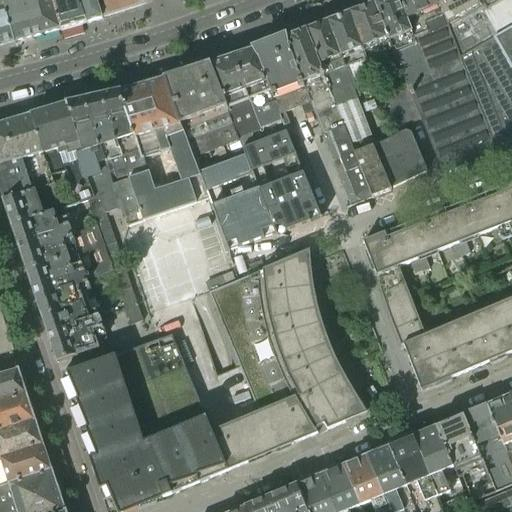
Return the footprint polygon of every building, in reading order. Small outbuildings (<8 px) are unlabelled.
[(0,0),(0,47),(16,43),(3,0),(0,0)] [(3,0),(16,43),(36,38),(24,0),(3,0)] [(24,0),(36,38),(62,31),(52,0),(24,0)] [(52,0),(62,31),(87,24),(79,0),(52,0)] [(143,0),(79,0),(87,24),(146,5),(143,0)] [(402,75),(406,86),(428,77),(396,0),(387,0),(375,5),(394,55),(402,75)] [(436,0),(396,0),(428,77),(406,86),(407,87),(408,87),(421,120),(441,172),(496,150),(436,0)] [(494,38),(496,37),(475,0),(436,0),(496,150),(507,144),(469,52),(494,38)] [(511,0),(475,0),(496,37),(497,38),(511,29),(511,0)] [(394,55),(375,5),(348,15),(366,60),(392,50),(394,55)] [(348,15),(327,23),(346,68),(366,60),(348,15)] [(349,76),(346,68),(327,23),(307,31),(337,108),(344,126),(351,146),(372,138),(349,76)] [(511,29),(497,38),(496,37),(494,38),(511,71),(511,29)] [(344,126),(337,108),(307,31),(287,39),(311,104),(314,113),(323,136),(343,188),(351,207),(372,199),(355,155),(351,146),(344,126)] [(507,144),(511,141),(511,71),(494,38),(469,52),(507,144)] [(287,39),(254,52),(274,103),(282,122),(284,127),(290,125),(286,114),(311,104),(287,39)] [(254,52),(233,59),(254,111),(254,113),(261,130),(282,122),(274,103),(254,52)] [(233,59),(210,66),(238,138),(238,139),(261,130),(254,113),(254,111),(233,59)] [(210,66),(163,81),(192,160),(194,159),(216,151),(224,148),(239,142),(238,139),(238,138),(210,66)] [(390,79),(395,92),(408,87),(407,87),(406,86),(402,75),(390,79)] [(199,174),(194,159),(192,160),(163,81),(122,93),(118,94),(147,175),(153,191),(198,177),(197,174),(199,174)] [(398,129),(421,120),(408,87),(395,92),(385,95),(398,129)] [(118,94),(101,98),(128,176),(129,180),(142,175),(142,176),(147,175),(118,94)] [(101,98),(84,102),(108,173),(114,171),(117,180),(128,176),(101,98)] [(84,102),(66,105),(83,160),(76,162),(93,201),(100,198),(106,214),(120,209),(84,102)] [(88,202),(93,201),(76,162),(83,160),(66,105),(30,116),(50,177),(66,171),(71,186),(72,186),(78,205),(88,202)] [(30,116),(0,125),(0,131),(9,164),(17,191),(2,196),(4,202),(35,191),(35,192),(53,186),(50,177),(30,116)] [(286,130),(264,139),(299,228),(321,219),(286,130)] [(0,166),(9,164),(0,131),(0,166)] [(392,191),(428,177),(411,135),(406,133),(374,148),(392,191)] [(264,139),(242,148),(245,155),(276,236),(276,238),(298,228),(299,228),(264,139)] [(374,147),(355,155),(372,199),(392,191),(374,148),(374,147)] [(198,177),(209,201),(228,254),(276,236),(245,155),(199,174),(197,174),(198,177)] [(17,191),(9,164),(0,166),(0,190),(2,196),(17,191)] [(209,201),(198,177),(153,191),(147,175),(142,176),(142,175),(129,180),(140,214),(128,219),(130,226),(129,227),(129,228),(209,201)] [(129,180),(112,185),(120,209),(124,220),(128,219),(140,214),(129,180)] [(511,184),(363,243),(379,282),(380,286),(381,291),(384,302),(391,321),(401,347),(404,346),(422,392),(511,354),(511,300),(425,337),(397,265),(409,261),(415,276),(430,270),(424,255),(449,245),(455,260),(470,254),(465,239),(489,230),(495,244),(511,237),(511,184)] [(61,211),(53,186),(35,192),(35,191),(4,202),(11,225),(44,216),(54,213),(61,211)] [(100,198),(93,201),(88,202),(96,225),(109,222),(106,214),(100,198)] [(44,216),(11,225),(17,243),(38,236),(40,240),(44,239),(46,244),(72,236),(67,219),(66,219),(63,210),(61,211),(54,213),(44,216)] [(17,243),(33,290),(54,283),(56,287),(60,286),(61,290),(86,282),(87,281),(88,283),(112,273),(110,267),(123,263),(109,222),(96,225),(96,226),(72,237),(72,236),(46,244),(44,239),(40,240),(38,236),(17,243)] [(309,253),(239,282),(236,284),(224,289),(220,279),(206,285),(260,414),(237,424),(230,427),(212,434),(172,337),(66,375),(68,386),(65,387),(106,511),(135,511),(154,504),(250,464),(267,457),(267,456),(275,451),(276,453),(289,448),(291,447),(318,435),(316,431),(324,426),(327,431),(367,415),(347,381),(341,371),(331,350),(328,341),(323,328),(320,318),(318,309),(314,290),(312,276),(309,253)] [(143,322),(123,263),(110,267),(112,273),(131,326),(143,322)] [(220,279),(224,289),(236,284),(232,274),(220,279)] [(88,283),(87,281),(86,282),(61,290),(60,286),(56,287),(54,283),(33,290),(57,364),(99,350),(109,346),(97,310),(87,313),(80,294),(90,291),(88,283)] [(0,354),(9,352),(10,354),(12,354),(0,317),(0,354)] [(0,377),(0,404),(27,396),(19,372),(0,377)] [(0,433),(35,423),(27,396),(0,404),(0,433)] [(511,401),(510,398),(488,407),(511,465),(511,401)] [(496,493),(511,486),(511,465),(488,407),(464,417),(496,493)] [(472,503),(496,493),(464,417),(436,429),(453,469),(457,479),(461,477),(472,503)] [(0,460),(43,447),(35,423),(0,433),(0,460)] [(453,469),(436,429),(412,439),(443,511),(451,511),(469,505),(465,496),(441,506),(438,498),(451,493),(442,474),(453,469)] [(443,511),(412,439),(390,448),(416,511),(443,511)] [(0,475),(4,487),(51,472),(43,447),(0,460),(0,475)] [(416,511),(390,448),(367,458),(389,511),(416,511)] [(360,508),(361,511),(389,511),(367,458),(344,467),(360,508)] [(361,511),(360,508),(344,467),(320,477),(334,511),(361,511)] [(4,487),(0,488),(0,511),(64,511),(51,472),(4,487)] [(334,511),(320,477),(297,487),(307,511),(334,511)] [(285,511),(307,511),(297,487),(278,495),(285,511)] [(500,511),(511,508),(505,494),(483,503),(486,511),(500,511)] [(285,511),(278,495),(244,509),(245,511),(285,511)]
